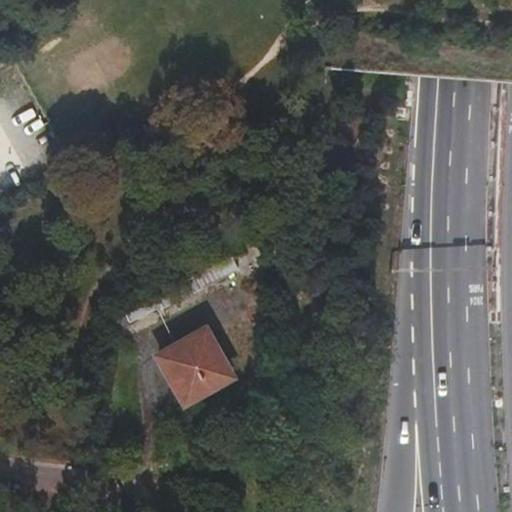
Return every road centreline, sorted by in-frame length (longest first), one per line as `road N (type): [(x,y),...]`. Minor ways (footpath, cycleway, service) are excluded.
road 1 (motorway): [(454,79),(395,511)]
road 2 (trunk): [(454,79),(448,233),(461,511)]
